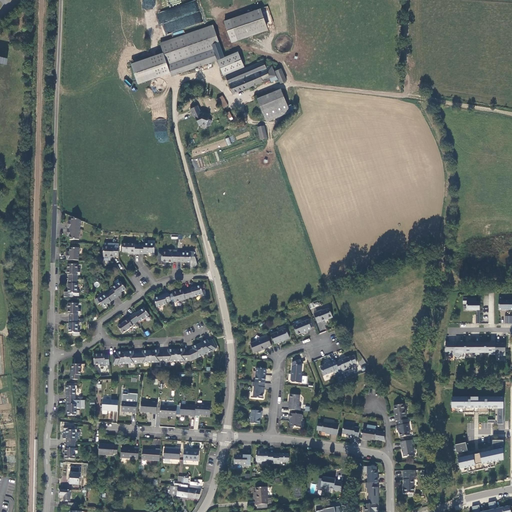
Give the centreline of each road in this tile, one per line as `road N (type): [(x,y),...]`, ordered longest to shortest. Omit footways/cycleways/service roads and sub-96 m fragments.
road 1 (track): [(187,173),(174,108),(176,82),(193,77),(208,78),(232,98),(293,84),(511,114)]
road 2 (residential): [(224,438),(229,342),(214,272)]
road 3 (residential): [(46,511),(55,355)]
road 4 (residential): [(55,355),(53,207)]
road 5 (residential): [(214,272),(138,291),(98,323),(101,332)]
road 6 (residential): [(224,438),(96,427)]
road 7 (residential): [(324,342),(284,354),(273,440)]
